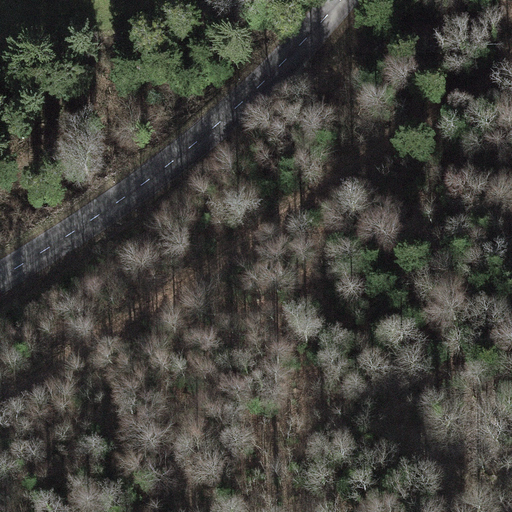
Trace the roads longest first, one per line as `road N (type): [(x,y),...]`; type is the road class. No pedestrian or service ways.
road 1 (track): [(0,398),(511,55)]
road 2 (tertiary): [(340,0),(149,181),(0,279)]
road 3 (track): [(292,53),(511,16)]
